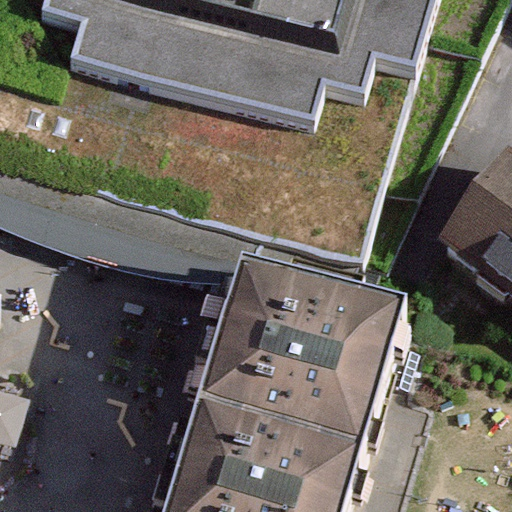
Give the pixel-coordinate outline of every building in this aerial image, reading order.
[(511,0),(0,0),(0,165),(124,201),(260,240),(387,275),(511,6),(511,0)] [(511,160),(440,257),(511,309),(511,160)] [(124,201),(0,165),(0,232),(54,254),(132,280),(202,287),(243,292),(246,285),(260,240),(124,201)] [(200,429),(363,476),(408,322),(246,285),(243,292),(200,429)] [(352,511),(363,476),(200,429),(175,511),(352,511)]
